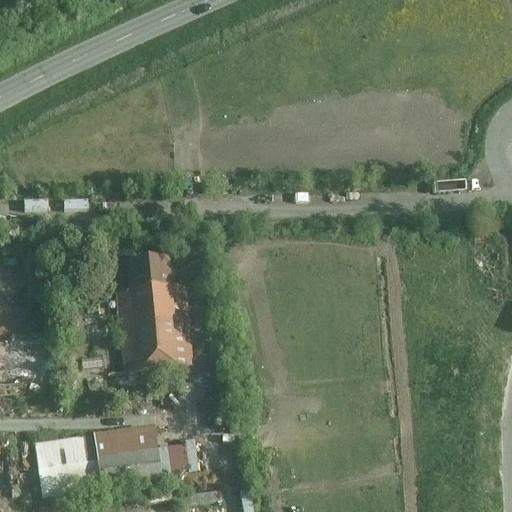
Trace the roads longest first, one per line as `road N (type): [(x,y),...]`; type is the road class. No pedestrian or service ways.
road 1 (track): [(511,200),(0,220)]
road 2 (tertiary): [(0,99),(214,0)]
